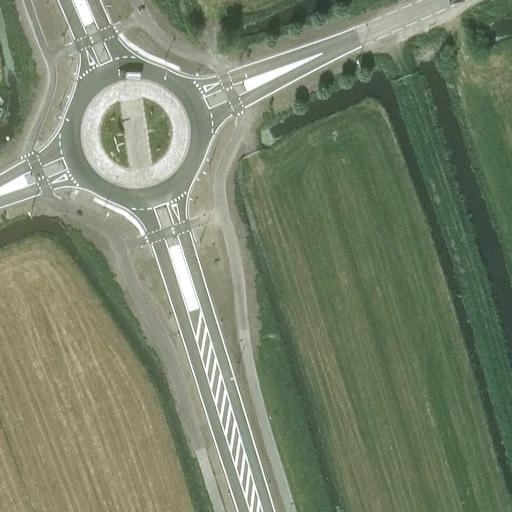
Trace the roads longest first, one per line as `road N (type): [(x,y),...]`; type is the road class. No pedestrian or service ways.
road 1 (primary): [(268,511),(172,188)]
road 2 (primary): [(135,199),(156,236),(247,511)]
road 3 (unclassified): [(195,106),(447,0)]
